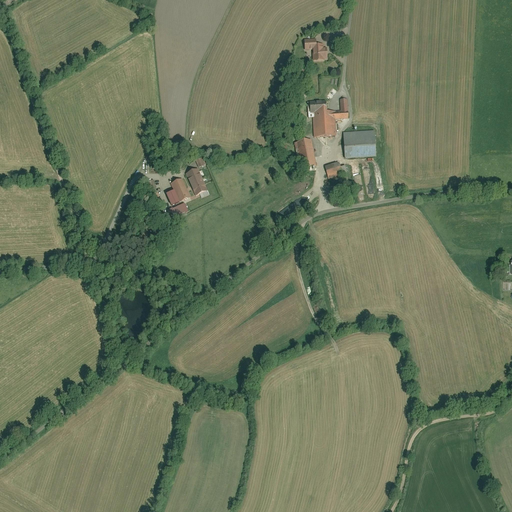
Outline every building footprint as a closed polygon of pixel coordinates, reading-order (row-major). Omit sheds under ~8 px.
[(325,50),(325,41),(307,41),(307,50),(314,50),(315,62),(325,62),(325,60),(329,60),(329,50),(325,50)] [(308,116),(314,116),(315,138),(337,137),(336,120),(350,120),(350,117),(349,101),(341,101),(341,111),(330,112),(330,103),(307,104),(308,116)] [(375,132),(343,134),(345,160),(376,158),(375,132)] [(312,141),(295,144),(300,170),(317,167),(312,141)] [(326,167),(329,179),(344,176),(341,164),(326,167)] [(197,170),(185,176),(196,198),(208,192),(197,170)] [(182,181),(172,186),(180,204),(190,200),(182,181)]
